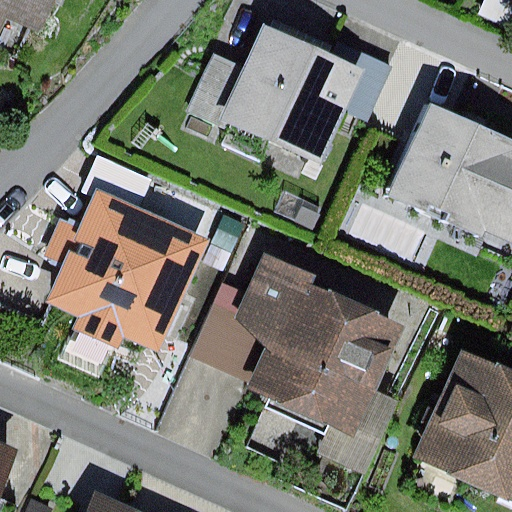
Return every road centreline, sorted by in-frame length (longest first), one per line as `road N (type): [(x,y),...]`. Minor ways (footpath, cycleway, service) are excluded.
road 1 (residential): [(0,384),(273,511)]
road 2 (residential): [(0,190),(170,0)]
road 3 (residential): [(368,0),(511,64)]
